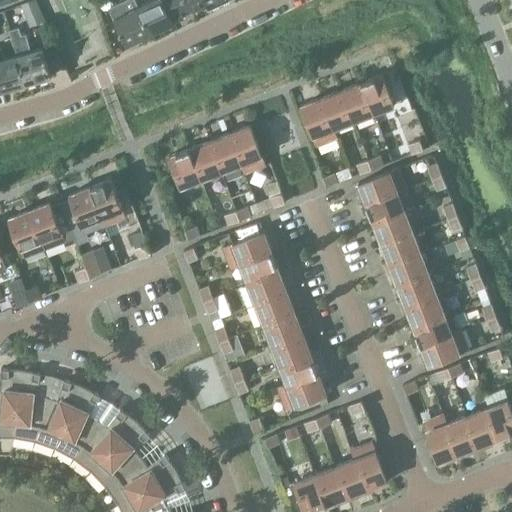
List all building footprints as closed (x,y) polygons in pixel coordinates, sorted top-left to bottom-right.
[(35,0),(32,0),(22,5),(32,27),(45,21),(35,0)] [(159,0),(157,0),(137,10),(149,36),(171,25),(159,0)] [(159,0),(171,25),(179,21),(178,18),(189,13),(182,0),(159,0)] [(182,0),(189,13),(200,8),(202,11),(208,8),(204,0),(182,0)] [(204,0),(208,8),(216,4),(225,0),(204,0)] [(149,36),(137,10),(133,2),(110,13),(126,47),(149,36)] [(11,30),(19,56),(27,85),(52,78),(43,49),(31,52),(26,37),(24,37),(23,35),(21,36),(19,28),(11,30)] [(2,50),(0,51),(0,86),(1,89),(2,93),(27,85),(19,56),(5,60),(2,50)] [(383,75),(361,83),(373,114),(394,105),(383,75)] [(361,83),(342,90),(354,121),(373,114),(361,83)] [(342,90),(322,98),(334,129),(354,121),(342,90)] [(334,129),(322,98),(301,106),(316,146),(338,137),(334,129)] [(229,134),(241,165),(244,174),(266,165),(251,126),(229,134)] [(229,134),(210,141),(221,172),(241,165),(229,134)] [(408,145),(412,154),(424,150),(420,140),(408,145)] [(210,141),(190,149),(202,180),(221,172),(210,141)] [(202,180),(190,149),(169,157),(180,188),(202,180)] [(380,156),(369,160),(372,170),(384,165),(380,156)] [(372,170),(369,160),(357,165),(361,175),(372,170)] [(429,171),(433,181),(443,177),(439,167),(429,171)] [(367,205),(398,194),(407,190),(398,168),(358,184),(367,205)] [(335,174),(323,178),(327,188),(339,183),(335,174)] [(443,177),(433,181),(437,191),(446,187),(443,177)] [(89,188),(101,218),(104,226),(126,218),(111,179),(89,188)] [(81,226),(101,218),(89,188),(70,195),(81,226)] [(270,198),(274,208),(285,203),(282,193),(270,198)] [(367,205),(374,225),(405,213),(398,194),(367,205)] [(51,203),(30,211),(45,249),(66,241),(51,203)] [(443,208),(448,220),(457,216),(453,204),(443,208)] [(248,206),(236,211),(240,221),(252,216),(248,206)] [(45,249),(30,211),(9,219),(14,232),(18,241),(24,257),(45,249)] [(240,221),(236,211),(225,216),(228,225),(240,221)] [(374,225),(382,245),(413,233),(405,213),(374,225)] [(457,216),(448,220),(452,231),(462,228),(457,216)] [(185,231),(188,240),(200,236),(196,226),(185,231)] [(142,231),(130,236),(140,259),(151,255),(142,231)] [(14,232),(7,234),(11,244),(18,241),(14,232)] [(232,269),(241,265),(272,253),(263,232),(224,247),(232,269)] [(382,245),(390,265),(421,253),(413,233),(382,245)] [(465,236),(456,240),(456,241),(460,251),(470,248),(465,236)] [(456,241),(445,245),(449,256),(460,251),(456,241)] [(184,251),(189,262),(198,259),(194,247),(184,251)] [(81,255),(86,268),(90,278),(102,274),(93,250),(81,255)] [(241,265),(249,284),(279,273),(272,253),(241,265)] [(390,265),(398,285),(428,273),(421,253),(390,265)] [(467,268),(471,280),(481,276),(476,265),(467,268)] [(90,278),(86,268),(75,272),(79,283),(90,278)] [(249,284),(256,305),(287,293),(279,273),(249,284)] [(398,285),(405,305),(436,294),(428,273),(398,285)] [(481,276),(471,280),(476,292),(485,288),(481,276)] [(30,301),(26,291),(21,278),(9,283),(18,306),(30,301)] [(199,290),(204,302),(213,298),(209,286),(199,290)] [(38,287),(26,291),(30,301),(42,297),(38,287)] [(256,305),(264,325),(295,313),(287,293),(256,305)] [(405,305),(413,325),(444,314),(436,294),(405,305)] [(213,298),(204,302),(208,313),(218,310),(213,298)] [(482,309),(487,320),(496,317),(492,305),(482,309)] [(264,325),(272,345),(303,333),(295,313),(264,325)] [(413,325),(420,345),(451,333),(444,314),(413,325)] [(496,317),(487,320),(491,332),(501,328),(496,317)] [(215,330),(219,342),(229,338),(224,327),(215,330)] [(451,333),(420,345),(429,366),(468,351),(460,330),(451,333)] [(272,345),(280,365),(310,353),(303,333),(272,345)] [(229,338),(219,342),(224,354),(233,350),(229,338)] [(500,348),(488,352),(492,362),(504,357),(500,348)] [(280,365),(287,385),(318,373),(310,353),(280,365)] [(460,363),(448,368),(452,377),(464,373),(460,363)] [(230,371),(235,383),(245,379),(240,367),(230,371)] [(452,377),(448,368),(436,372),(440,382),(452,377)] [(0,436),(14,437),(21,370),(10,370),(1,370),(1,378),(1,391),(0,391),(0,436)] [(14,437),(35,441),(47,397),(36,395),(39,382),(41,374),(33,372),(21,370),(14,437)] [(318,373),(287,385),(278,388),(287,410),(319,397),(326,394),(318,373)] [(245,379),(235,383),(239,394),(249,391),(245,379)] [(35,441),(56,448),(83,387),(72,383),(72,382),(64,380),(62,388),(57,401),(47,397),(35,441)] [(403,385),(406,395),(418,390),(414,381),(403,385)] [(56,448),(75,458),(99,420),(90,415),(96,403),(97,403),(101,396),(93,392),(83,387),(56,448)] [(326,394),(319,397),(323,407),(330,404),(326,394)] [(511,410),(508,400),(487,409),(498,440),(511,434),(511,410)] [(362,401),(350,405),(354,415),(365,410),(362,401)] [(75,458),(92,472),(137,422),(127,415),(128,414),(121,409),(116,416),(108,427),(99,420),(75,458)] [(487,409),(467,416),(479,447),(498,440),(487,409)] [(328,414),(316,418),(320,428),(332,424),(328,414)] [(460,455),(448,424),(444,415),(423,423),(438,463),(460,455)] [(467,416),(448,424),(460,455),(479,447),(467,416)] [(260,418),(250,422),(255,434),(264,430),(260,418)] [(320,428),(316,418),(305,423),(308,433),(320,428)] [(92,472),(107,487),(141,458),(134,451),(144,441),(144,442),(151,436),(145,430),(137,422),(92,472)] [(295,426),(283,431),(286,441),(299,436),(295,426)] [(264,438),(268,447),(280,442),(277,433),(264,438)] [(351,451),(354,460),(366,490),(388,482),(373,442),(351,451)] [(107,487),(119,505),(177,471),(170,462),(166,455),(159,459),(159,460),(148,467),(141,458),(107,487)] [(354,460),(335,467),(347,498),(366,490),(354,460)] [(335,467),(316,475),(327,505),(347,498),(335,467)] [(119,505),(122,511),(160,511),(170,508),(166,498),(178,493),(186,489),(182,482),(177,471),(119,505)] [(309,511),(327,505),(316,475),(294,483),(305,511),(309,511)]
